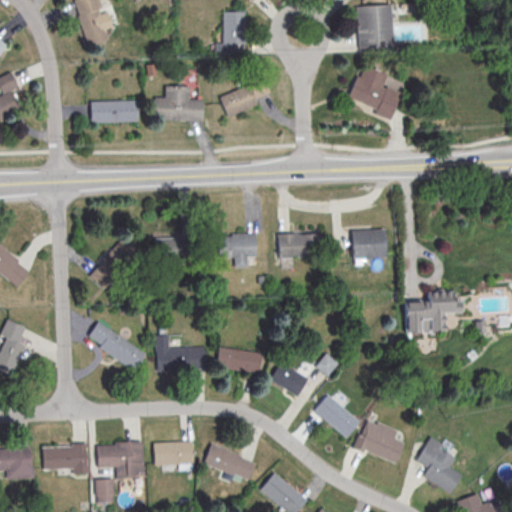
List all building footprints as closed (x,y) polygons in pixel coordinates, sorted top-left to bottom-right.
[(72,0),(87,45),(108,38),(105,28),(111,26),(106,8),(103,9),(99,0),(72,0)] [(354,7),(389,4),(392,47),(357,49),(354,7)] [(222,11),(222,42),(215,42),(215,51),(237,51),(236,41),(244,41),(243,10),(222,11)] [(364,66),(385,75),(380,87),(384,89),(385,87),(400,94),(388,122),(373,115),(375,110),(345,98),(355,76),(358,78),(364,66)] [(226,114),(256,105),(250,84),(219,93),(226,114)] [(202,119),(202,99),(189,99),(189,85),(164,85),(164,96),(154,96),(154,119),(202,119)] [(89,100),(136,99),(137,121),(90,122),(89,100)] [(349,231),(382,230),(384,258),(350,260),(349,231)] [(278,256),(317,255),(317,232),(277,233),(278,256)] [(255,255),(254,233),(217,234),(218,257),(233,256),(233,267),(246,266),(245,255),(255,255)] [(0,274),(0,243),(18,258),(15,261),(27,271),(15,286),(0,274)] [(425,293),(451,292),(451,294),(459,293),(460,313),(443,314),(443,332),(404,334),(402,301),(412,301),(426,300),(425,293)] [(0,345),(0,369),(11,373),(23,344),(17,342),(24,325),(5,318),(0,331),(0,334),(4,336),(0,345)] [(97,319),(145,353),(133,370),(98,346),(100,344),(87,334),(97,319)] [(204,345),(167,347),(167,334),(154,334),(155,369),(205,367),(204,345)] [(257,373),(260,353),(218,345),(214,365),(257,373)] [(314,366),(327,375),(337,361),(324,352),(314,366)] [(268,379),(296,395),(306,377),(279,361),(268,379)] [(326,394),(312,411),(344,439),(358,422),(326,394)] [(365,420),(351,449),(361,453),(363,449),(392,463),(402,444),(391,439),(395,431),(375,422),(374,424),(365,420)] [(429,437),(414,461),(426,469),(420,478),(447,495),(460,475),(448,468),(454,459),(440,450),(442,446),(429,437)] [(113,441),(141,440),(142,477),(115,478),(114,466),(96,467),(96,445),(113,444),(113,441)] [(152,442),(191,440),(192,463),(153,465),(152,442)] [(42,446),(42,469),(71,467),(72,473),(87,472),(86,442),(70,443),(71,445),(42,446)] [(210,443),(202,463),(232,476),(233,474),(246,479),(253,463),(239,457),(239,455),(210,443)] [(0,469),(5,469),(5,478),(32,477),(31,447),(0,447),(0,469)] [(287,511),(295,511),(306,497),(272,471),(258,490),(287,511)] [(94,478),(94,501),(112,501),(112,478),(94,478)] [(455,502),(458,511),(491,511),(488,502),(480,505),(475,494),(455,502)]
